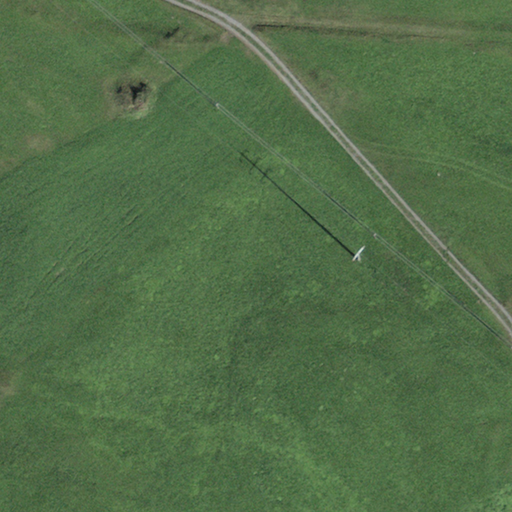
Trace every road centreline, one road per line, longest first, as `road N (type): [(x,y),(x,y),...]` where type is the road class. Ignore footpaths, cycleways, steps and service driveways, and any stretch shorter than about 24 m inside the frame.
road 1 (track): [(177,0),(223,15),(287,75),(511,325)]
road 2 (track): [(223,15),(434,28)]
